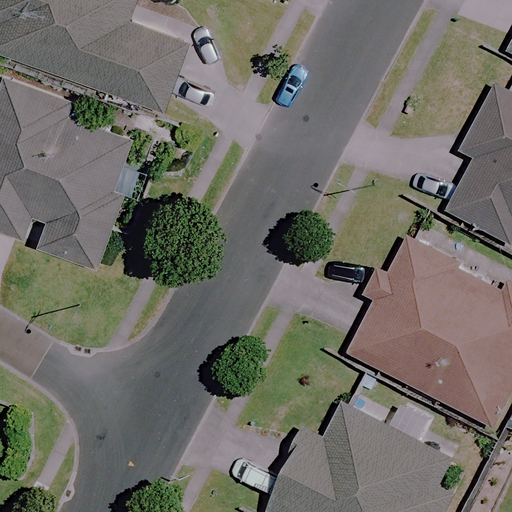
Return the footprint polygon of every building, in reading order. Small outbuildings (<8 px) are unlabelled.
[(135,0),(0,0),(0,50),(161,108),(185,42),(128,22),(135,0)] [(0,84),(0,230),(24,239),(31,219),(46,224),(39,244),(96,264),(124,186),(115,183),(132,136),(67,112),(71,100),(3,76),(0,84)] [(511,86),(500,80),(462,148),(479,157),(450,209),(511,243),(511,86)] [(505,293),(421,249),(395,300),(384,294),(353,354),(494,426),(511,390),(511,289),(508,287),(505,293)] [(452,461),(344,406),(326,441),(310,433),(270,511),(446,511),(453,499),(437,491),(452,461)]
